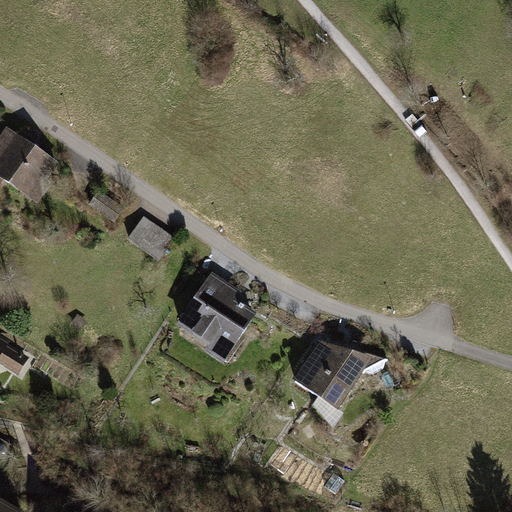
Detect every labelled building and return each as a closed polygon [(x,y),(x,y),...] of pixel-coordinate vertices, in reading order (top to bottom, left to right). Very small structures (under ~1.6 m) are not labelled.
[(0,179),(43,206),(65,168),(6,128),(0,138),(0,179)] [(125,209),(99,192),(89,209),(115,225),(125,209)] [(176,242),(144,218),(127,243),(160,264),(176,242)] [(213,274),(177,327),(227,366),(256,318),(237,305),(243,295),(213,274)] [(0,335),(0,364),(22,379),(35,357),(0,335)] [(318,343),(292,384),(337,413),(374,360),(318,343)] [(17,511),(0,502),(0,511),(17,511)]
